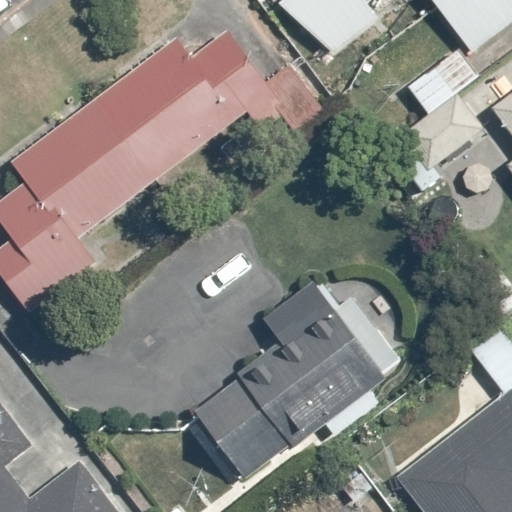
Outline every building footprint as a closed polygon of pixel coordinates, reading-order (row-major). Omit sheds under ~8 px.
[(511,0),(285,0),(284,1),(329,57),(377,18),(362,0),(432,0),(474,51),(511,20),(511,0)] [(179,37),(158,53),(12,162),(27,182),(0,201),(0,271),(32,314),(98,265),(79,239),(251,110),(259,121),(288,99),(236,30),(196,60),(179,37)] [(482,81),(458,49),(409,85),(432,117),(391,148),(423,192),(446,175),(438,165),(499,120),(511,136),(511,163),(508,167),(511,171),(511,76),(503,65),(482,81)] [(369,384),(384,372),(401,359),(348,292),(338,300),(319,277),(312,282),(258,325),(270,340),(232,370),(265,411),(233,437),(261,471),(322,422),(335,438),(382,401),(369,384)] [(511,390),(511,339),(509,336),(478,360),(505,395),(511,390)] [(511,511),(511,392),(399,479),(424,511),(511,511)] [(5,465),(36,441),(0,394),(0,511),(121,511),(83,462),(33,501),(5,465)]
